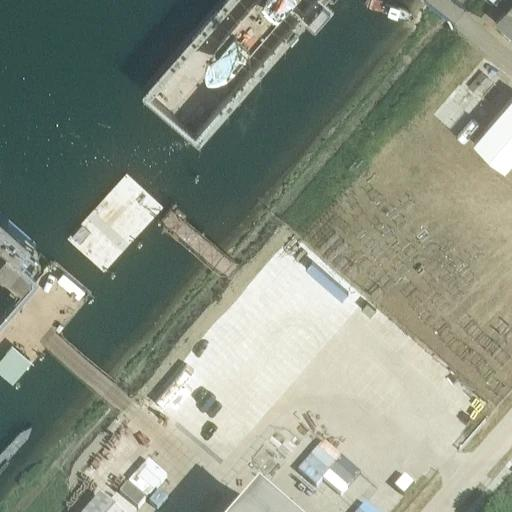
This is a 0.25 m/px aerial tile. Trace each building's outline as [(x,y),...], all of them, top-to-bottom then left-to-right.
[(219,0),(142,88),(198,137),(319,0),(219,0)] [(511,1),(497,20),(511,33),(511,1)] [(511,96),(474,140),(505,167),(511,158),(511,96)] [(0,321),(53,259),(0,213),(0,321)] [(114,511),(109,507),(101,500),(90,511),(114,511)]
